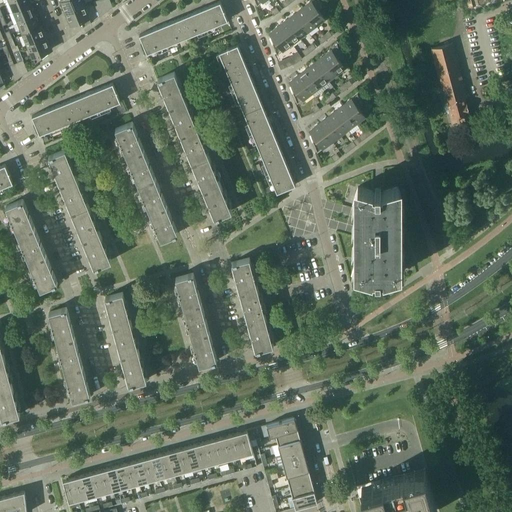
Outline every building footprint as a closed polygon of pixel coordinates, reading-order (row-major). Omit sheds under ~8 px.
[(28,0),(10,0),(9,1),(14,12),(31,5),(28,0)] [(65,0),(63,1),(62,1),(66,13),(84,5),(81,0),(65,0)] [(97,0),(94,1),(99,15),(104,11),(99,0),(97,0)] [(109,0),(103,0),(107,9),(111,5),(109,0)] [(318,0),(311,0),(302,7),(315,25),(324,18),(318,10),(321,7),(318,0)] [(220,1),(200,9),(207,28),(227,19),(220,1)] [(31,5),(14,12),(18,23),(35,16),(31,5)] [(91,21),(84,5),(66,13),(71,24),(76,22),(77,25),(79,25),(82,25),(83,27),(91,21)] [(271,11),(274,15),(279,11),(276,7),(271,11)] [(302,7),(294,13),(307,31),(315,25),(302,7)] [(200,9),(180,18),(187,36),(207,28),(200,9)] [(294,13),(286,20),(299,37),(307,31),(294,13)] [(35,16),(18,23),(23,34),(40,27),(35,16)] [(180,18),(160,26),(167,44),(187,36),(180,18)] [(286,20),(278,26),(291,44),(299,37),(286,20)] [(40,27),(23,34),(28,45),(45,38),(40,26),(40,27)] [(139,34),(147,53),(167,44),(160,26),(139,34)] [(278,26),(269,32),(273,37),(271,39),(271,41),(272,43),(277,54),(291,44),(278,26)] [(329,31),(323,35),(326,39),(332,35),(329,31)] [(326,39),(323,35),(318,39),(321,43),(326,39)] [(45,38),(28,45),(35,63),(45,56),(45,55),(46,54),(45,51),(50,49),(45,38)] [(470,120),(468,112),(464,98),(467,97),(452,42),(431,48),(445,102),(444,106),(445,110),(447,112),(447,113),(450,112),(453,123),(461,121),(461,123),(470,120)] [(312,43),(307,47),(310,51),(315,47),(312,43)] [(237,44),(219,51),(227,72),(246,64),(237,44)] [(337,45),(322,56),(335,74),(344,67),(338,59),(341,56),(337,45)] [(302,51),(305,55),(310,51),(307,47),(302,51)] [(291,60),(294,64),(299,60),(296,56),(291,60)] [(322,56),(314,62),(327,80),(335,74),(322,56)] [(22,60),(17,62),(22,73),(26,70),(22,60)] [(314,62),(306,68),(319,86),(327,80),(314,62)] [(9,66),(14,79),(19,76),(14,64),(9,66)] [(246,64),(227,72),(235,92),(254,84),(246,64)] [(306,68),(298,75),(311,92),(319,86),(306,68)] [(158,78),(163,93),(173,89),(174,91),(181,88),(174,71),(158,78)] [(298,75),(289,81),(293,86),(291,87),(292,89),(291,89),(292,92),(297,103),(311,92),(298,75)] [(349,80),(344,84),(347,88),(352,84),(349,80)] [(113,82),(92,91),(100,109),(120,101),(113,82)] [(254,84),(235,92),(244,112),(262,104),(254,84)] [(347,88),(344,84),(338,88),(341,92),(347,88)] [(173,89),(163,93),(169,106),(186,99),(181,88),(174,91),(173,89)] [(92,91),(72,99),(80,117),(100,109),(92,91)] [(333,92),(327,96),(330,100),(336,96),(333,92)] [(357,94),(342,105),(355,123),(364,116),(358,108),(361,105),(357,94)] [(322,100),(325,104),(330,100),(327,96),(322,100)] [(72,99),(52,107),(60,125),(80,117),(72,99)] [(186,99),(169,106),(175,120),(184,116),(185,118),(192,115),(186,99)] [(262,104),(244,112),(252,132),(270,124),(262,104)] [(311,109),(314,113),(319,109),(316,105),(311,109)] [(342,105),(334,111),(347,129),(355,123),(342,105)] [(52,107),(32,115),(39,134),(60,125),(52,107)] [(334,111),(326,117),(339,135),(347,129),(334,111)] [(184,116),(175,120),(181,134),(197,128),(192,115),(185,118),(184,116)] [(326,117),(318,123),(331,141),(339,135),(326,117)] [(115,128),(118,134),(120,140),(127,137),(128,140),(138,135),(132,121),(115,128)] [(318,123),(309,130),(313,134),(311,136),(312,138),(311,138),(312,141),(317,152),(331,141),(318,123)] [(270,124),(252,132),(260,152),(279,144),(270,124)] [(197,128),(181,134),(186,148),(196,144),(196,146),(204,143),(197,128)] [(369,129),(363,133),(367,137),(372,133),(369,129)] [(358,137),(361,141),(367,137),(363,133),(358,137)] [(127,137),(120,140),(127,156),(143,149),(138,135),(128,140),(127,137)] [(352,141),(347,145),(350,149),(356,145),(352,141)] [(196,144),(186,148),(192,163),(209,156),(204,143),(196,146),(196,144)] [(279,144),(260,152),(268,172),(287,164),(279,144)] [(342,149),(345,153),(350,149),(347,145),(342,149)] [(49,155),(55,170),(64,166),(65,168),(72,165),(65,149),(49,155)] [(143,149),(127,156),(132,168),(138,165),(139,167),(149,163),(143,149)] [(331,157),(334,161),(339,157),(336,153),(331,157)] [(209,156),(192,163),(198,176),(207,172),(208,174),(215,171),(209,156)] [(5,163),(0,165),(0,187),(13,182),(5,163)] [(138,165),(132,168),(138,184),(155,177),(149,163),(139,167),(138,165)] [(287,164),(268,172),(277,192),(286,188),(295,184),(287,164)] [(64,166),(55,170),(60,183),(77,177),(72,165),(65,168),(64,166)] [(207,172),(198,176),(204,190),(220,183),(215,171),(208,174),(207,172)] [(77,177),(60,183),(66,197),(76,193),(77,196),(83,193),(77,177)] [(155,177),(138,184),(143,195),(150,193),(151,195),(161,191),(155,177)] [(220,183),(204,190),(209,203),(218,199),(219,202),(226,199),(220,183)] [(351,207),(357,209),(354,219),(358,220),(355,229),(357,230),(354,240),(358,241),(355,251),(357,251),(354,261),(358,262),(355,272),(373,277),(375,277),(375,279),(380,280),(380,279),(380,277),(383,277),(400,272),(397,262),(401,261),(398,251),(400,251),(397,241),(401,240),(398,230),(400,229),(397,220),(401,219),(398,209),(404,207),(398,186),(383,191),(380,191),(380,188),(375,188),(375,191),(373,191),(357,186),(351,207)] [(150,193),(143,195),(150,212),(166,205),(161,191),(151,195),(150,193)] [(76,193),(66,197),(72,212),(88,205),(83,193),(77,196),(76,193)] [(6,205),(9,212),(11,217),(18,214),(19,217),(29,213),(23,198),(6,205)] [(218,199),(209,203),(215,217),(231,211),(226,199),(219,202),(218,199)] [(88,205),(72,212),(77,225),(87,221),(88,223),(95,221),(88,205)] [(166,205),(150,212),(154,223),(161,220),(162,223),(172,219),(166,205)] [(29,213),(19,217),(18,214),(11,217),(18,233),(34,226),(29,213)] [(161,220),(154,223),(161,240),(178,233),(172,219),(162,223),(161,220)] [(87,221),(77,225),(83,239),(100,232),(95,221),(88,223),(87,221)] [(34,226),(18,233),(22,245),(30,242),(31,244),(40,240),(34,226)] [(100,232),(83,239),(89,253),(98,249),(99,251),(106,248),(100,232)] [(30,242),(22,245),(29,261),(46,254),(40,240),(31,244),(30,242)] [(98,249),(89,253),(94,267),(111,260),(106,248),(99,251),(98,249)] [(46,254),(29,261),(34,273),(41,270),(42,272),(52,268),(46,254)] [(232,262),(236,277),(245,274),(246,276),(254,274),(249,257),(232,262)] [(41,270),(34,273),(41,289),(57,282),(52,268),(42,272),(41,270)] [(176,277),(177,284),(179,290),(185,288),(186,290),(197,287),(193,272),(176,277)] [(245,274),(236,277),(240,292),(257,287),(254,274),(246,276),(245,274)] [(185,288),(179,290),(184,307),(201,302),(197,287),(186,290),(185,288)] [(257,287),(240,292),(244,306),(253,303),(254,305),(262,303),(257,287)] [(105,296),(108,305),(109,311),(118,309),(118,311),(127,308),(123,292),(105,296)] [(201,302),(184,307),(187,319),(193,317),(194,319),(205,316),(201,302)] [(253,303),(244,306),(248,321),(265,316),(262,303),(254,305),(253,303)] [(49,312),(51,318),(52,324),(60,322),(60,324),(70,322),(66,307),(49,312)] [(118,309),(109,311),(113,326),(131,321),(127,308),(118,311),(118,309)] [(205,316),(194,319),(193,317),(187,319),(191,336),(209,331),(205,316)] [(265,316),(248,321),(252,335),(261,332),(262,334),(270,332),(265,316)] [(131,321),(113,326),(117,340),(126,338),(126,340),(135,338),(131,321)] [(70,322),(60,324),(60,322),(52,324),(57,341),(74,336),(70,322)] [(209,331),(191,336),(195,347),(201,346),(202,349),(213,346),(209,331)] [(261,332),(252,335),(256,349),(273,345),(270,332),(262,334),(261,332)] [(74,336),(57,341),(60,353),(67,351),(68,354),(78,351),(74,336)] [(126,338),(117,340),(121,355),(138,350),(135,338),(126,340),(126,338)] [(201,346),(195,347),(199,365),(217,360),(213,346),(202,349),(201,346)] [(138,350),(121,355),(125,369),(134,367),(134,369),(143,367),(138,350)] [(78,351),(68,354),(67,351),(60,353),(65,370),(82,365),(78,351)] [(4,355),(0,356),(0,372),(1,372),(1,374),(8,372),(4,355)] [(82,365),(65,370),(68,382),(75,380),(76,383),(86,380),(82,365)] [(134,367),(125,369),(129,384),(146,379),(143,367),(134,369),(134,367)] [(1,372),(0,372),(0,387),(12,384),(8,372),(1,374),(1,372)] [(86,380),(76,383),(75,380),(68,382),(73,399),(90,394),(86,380)] [(12,384),(0,387),(0,403),(8,401),(9,403),(16,401),(12,384)] [(8,401),(0,403),(0,410),(2,418),(20,414),(16,401),(9,403),(8,401)] [(293,417),(260,426),(263,437),(269,435),(270,436),(275,434),(275,433),(297,427),(294,416),(293,417)] [(300,438),(297,427),(275,433),(275,434),(278,444),(300,438)] [(247,429),(237,432),(243,454),(244,459),(254,456),(249,436),(247,430),(247,429)] [(243,454),(237,432),(228,434),(234,456),(243,454)] [(234,456),(228,434),(220,437),(226,459),(234,456)] [(226,459),(220,437),(211,439),(217,461),(226,459)] [(278,444),(273,445),(276,456),(303,448),(300,438),(278,444)] [(217,461),(211,439),(202,441),(208,463),(217,461)] [(208,463),(202,441),(194,444),(200,466),(208,463)] [(194,444),(185,446),(192,473),(201,471),(200,466),(194,444)] [(185,446),(176,448),(182,470),(183,470),(185,477),(193,474),(192,473),(185,446)] [(182,470),(176,448),(168,451),(174,473),(182,470)] [(303,448),(276,456),(278,466),(284,465),(306,459),(303,448)] [(168,451),(159,453),(165,475),(167,481),(175,479),(174,473),(168,451)] [(165,475),(159,453),(150,455),(156,477),(165,475)] [(156,477),(150,455),(142,458),(148,480),(156,477)] [(148,480),(142,458),(133,460),(139,482),(148,480)] [(309,469),(306,459),(284,465),(287,475),(309,469)] [(139,482),(133,460),(124,463),(130,485),(139,482)] [(130,485),(124,463),(116,465),(122,487),(130,485)] [(122,487),(116,465),(107,467),(113,489),(122,487)] [(113,489),(107,467),(98,470),(104,492),(113,489)] [(432,511),(437,511),(425,468),(361,485),(368,511),(432,511)] [(311,479),(309,469),(287,475),(289,485),(311,479)] [(104,492),(98,470),(90,472),(96,494),(104,492)] [(90,472),(81,474),(87,496),(88,501),(97,499),(96,494),(90,472)] [(87,496),(81,474),(72,477),(78,499),(87,496)] [(72,477),(63,479),(70,506),(79,504),(78,499),(72,477)] [(314,490),(311,479),(289,485),(292,496),(314,490)] [(26,511),(24,490),(14,493),(16,511),(26,511)] [(292,496),(287,497),(290,508),(317,501),(314,490),(292,496)] [(16,511),(14,493),(4,495),(5,511),(16,511)]
